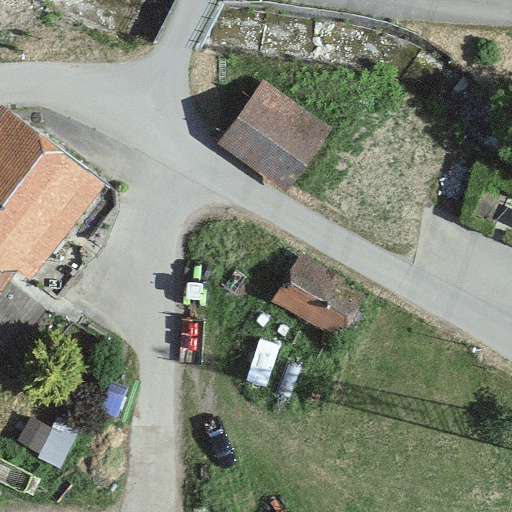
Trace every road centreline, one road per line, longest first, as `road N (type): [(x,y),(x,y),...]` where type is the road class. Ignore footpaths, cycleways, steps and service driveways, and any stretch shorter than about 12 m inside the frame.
road 1 (residential): [(129,118),(392,288),(511,353)]
road 2 (residential): [(129,118),(10,85),(0,89)]
road 3 (residential): [(193,0),(129,118)]
